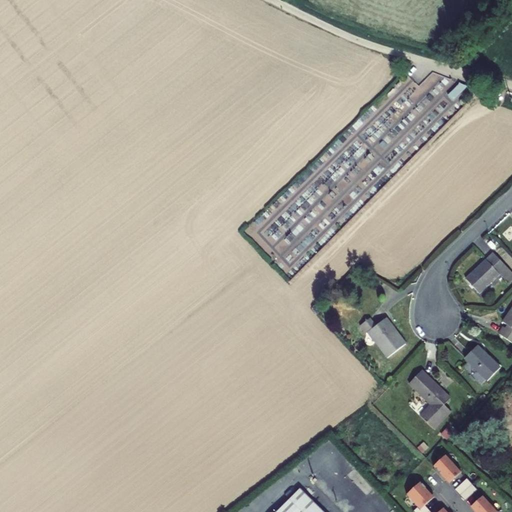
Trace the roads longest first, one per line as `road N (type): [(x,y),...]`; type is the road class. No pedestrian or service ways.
road 1 (residential): [(328,27),(511,86)]
road 2 (residential): [(434,318),(441,265),(511,197)]
